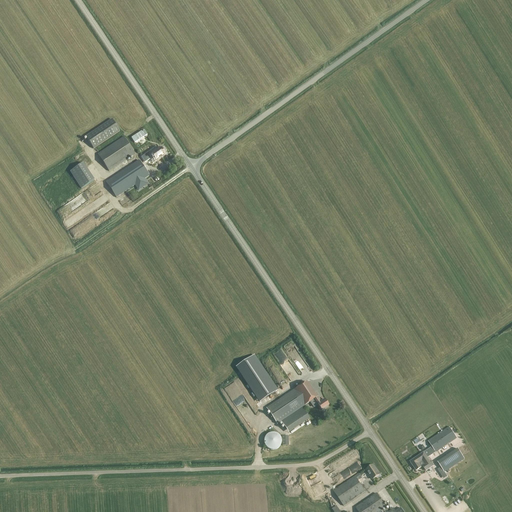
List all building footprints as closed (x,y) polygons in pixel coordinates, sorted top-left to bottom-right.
[(120,131),(112,119),(86,137),(93,149),(120,131)] [(135,154),(124,137),(97,154),(108,171),(135,154)] [(158,151),(156,147),(142,157),(145,162),(153,157),(156,160),(164,154),(161,149),(158,151)] [(122,171),(106,182),(116,198),(133,187),(135,185),(139,191),(148,184),(145,179),(149,176),(145,169),(141,163),(139,160),(138,161),(122,171)] [(94,181),(83,163),(70,171),(81,189),(94,181)] [(254,356),(237,367),(260,402),(277,390),(254,356)] [(229,395),(239,388),(235,382),(225,389),(229,395)] [(302,384),(266,408),(274,420),(277,424),(314,399),(318,405),(322,410),(329,406),(324,399),(321,402),(318,397),(318,396),(316,393),(314,394),(306,382),(302,384)] [(424,452),(410,462),(416,471),(421,467),(418,463),(422,461),(425,465),(423,466),(426,471),(433,466),(427,458),(430,456),(436,453),(457,438),(449,427),(428,441),(431,446),(432,447),(431,448),(425,452),(424,452)] [(264,441),(264,442),(264,443),(264,444),(265,444),(265,445),(265,446),(266,446),(266,447),(267,447),(267,448),(268,449),(269,449),(270,449),(270,450),(271,450),(272,450),(273,450),(274,450),(275,450),(276,450),(276,449),(277,449),(278,449),(278,448),(279,448),(279,447),(280,447),(280,446),(281,445),(281,444),(281,443),(282,443),(282,442),(282,441),(282,440),(281,439),(281,438),(281,437),(280,437),(280,436),(279,435),(278,434),(277,434),(277,433),(276,433),(275,433),(274,433),(273,433),(272,433),(271,433),(270,433),(269,433),(268,434),(267,434),(267,435),(266,436),(265,437),(265,438),(264,439),(264,440),(264,441)] [(464,459),(457,449),(438,463),(444,473),(464,459)] [(339,468),(329,474),(333,482),(344,476),(345,476),(358,469),(361,467),(359,462),(341,472),(339,468)] [(376,469),(373,465),(366,470),(373,480),(380,475),(379,475),(375,470),(376,469)] [(357,475),(333,491),(336,495),(343,506),(364,491),(357,481),(360,479),(357,475)] [(372,496),(355,508),(357,511),(381,511),(382,510),(386,508),(376,494),(372,496)]
